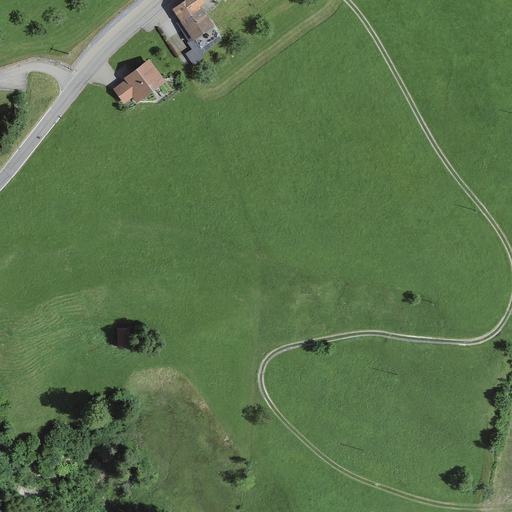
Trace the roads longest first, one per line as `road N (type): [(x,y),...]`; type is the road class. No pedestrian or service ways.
road 1 (track): [(511,505),(420,501),(344,470),(276,412),(261,378),(278,350),(320,340),(370,332),(472,343),(492,335),(511,303)]
road 2 (track): [(511,257),(346,0)]
road 3 (tertiary): [(0,182),(79,83)]
